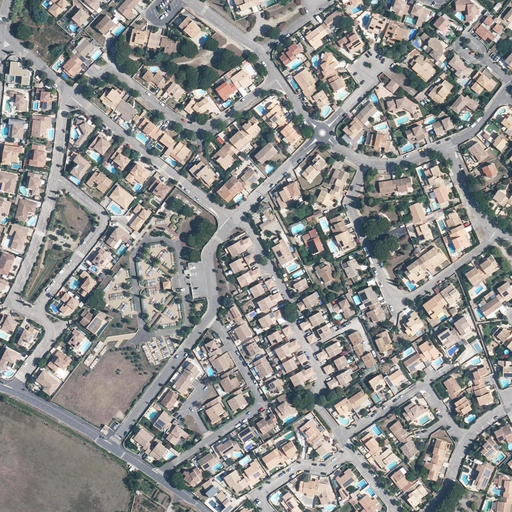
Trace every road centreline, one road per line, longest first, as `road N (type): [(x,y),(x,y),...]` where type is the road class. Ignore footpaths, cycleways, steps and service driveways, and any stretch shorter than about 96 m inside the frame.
road 1 (residential): [(365,162),(350,204),(394,295),(414,296),(486,244),(497,227)]
road 2 (residential): [(73,94),(114,70),(186,124),(203,125),(278,77)]
road 3 (residential): [(208,318),(258,402),(159,474)]
road 4 (residential): [(73,94),(232,219)]
road 5 (residential): [(54,179),(101,211),(104,222),(34,313)]
road 6 (residential): [(465,439),(426,385),(342,435)]
road 7 (residential): [(208,318),(112,446)]
road 8 (residential): [(34,313),(15,295),(54,179)]
road 9 (residential): [(342,435),(317,402),(320,372),(293,324)]
road 10 (residential): [(350,452),(327,469),(302,467),(263,491),(271,511)]
